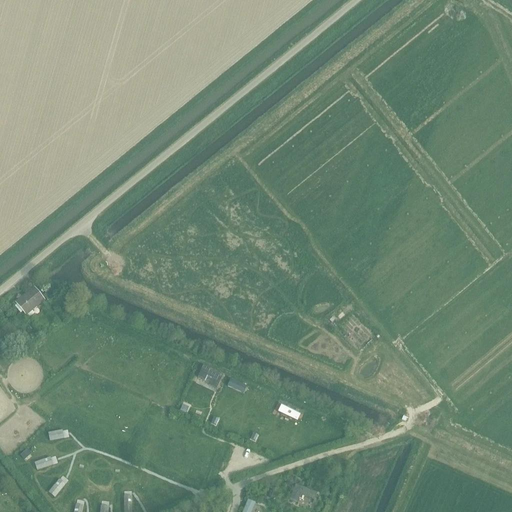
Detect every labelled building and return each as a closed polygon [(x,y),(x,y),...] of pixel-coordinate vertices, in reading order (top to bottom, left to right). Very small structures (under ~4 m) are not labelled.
[(34,288),(15,303),(25,316),(44,301),(34,288)] [(53,293),(45,299),(49,304),(57,297),(53,293)] [(202,372),(197,384),(213,391),(219,379),(202,372)] [(279,403),(276,410),(295,419),(298,411),(279,403)] [(61,432),(48,434),(49,442),(63,439),(61,432)] [(49,459),(34,464),(36,471),(52,466),(49,459)] [(290,475),(285,485),(291,488),(296,478),(290,475)] [(58,481),(48,493),(54,498),(64,486),(58,481)] [(317,492),(295,484),(288,500),(297,503),(300,494),(314,500),(317,492)] [(264,495),(262,501),(268,504),(270,498),(264,495)] [(131,511),(131,498),(123,498),(123,511),(131,511)] [(248,499),(242,511),(251,511),(256,502),(248,499)]
